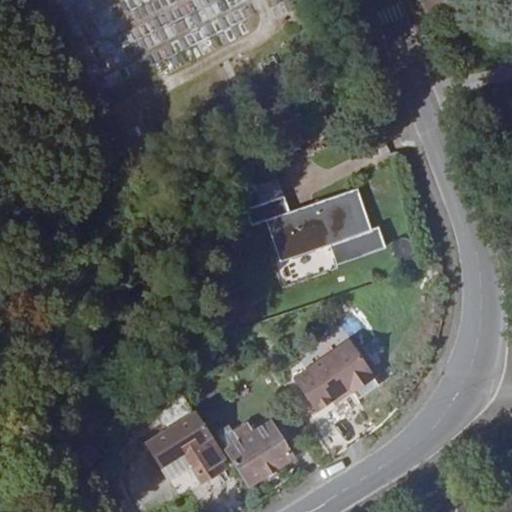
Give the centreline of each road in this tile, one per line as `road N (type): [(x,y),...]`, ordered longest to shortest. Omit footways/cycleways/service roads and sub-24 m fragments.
road 1 (secondary): [(427,114),(467,218),(478,343),(445,419),(312,511)]
road 2 (secondary): [(385,0),(427,114)]
